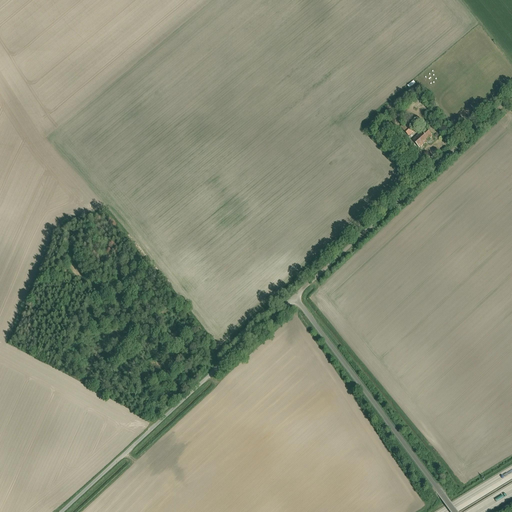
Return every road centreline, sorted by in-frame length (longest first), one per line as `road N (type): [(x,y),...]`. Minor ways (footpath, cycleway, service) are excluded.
road 1 (unclassified): [(293,299),(63,511)]
road 2 (unclassified): [(511,96),(293,299)]
road 3 (unclassified): [(454,511),(293,299)]
